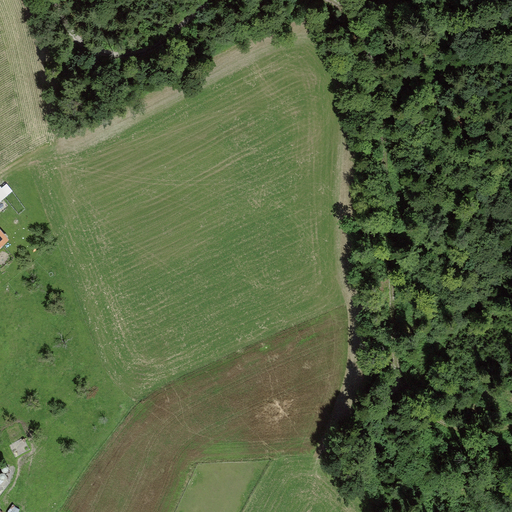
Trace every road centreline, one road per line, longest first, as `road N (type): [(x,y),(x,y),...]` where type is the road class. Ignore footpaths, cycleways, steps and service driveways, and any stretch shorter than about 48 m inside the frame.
road 1 (track): [(326,0),(340,6),(358,35),(370,91),(397,374),(406,395)]
road 2 (track): [(58,0),(77,32),(103,49),(137,51),(209,0)]
